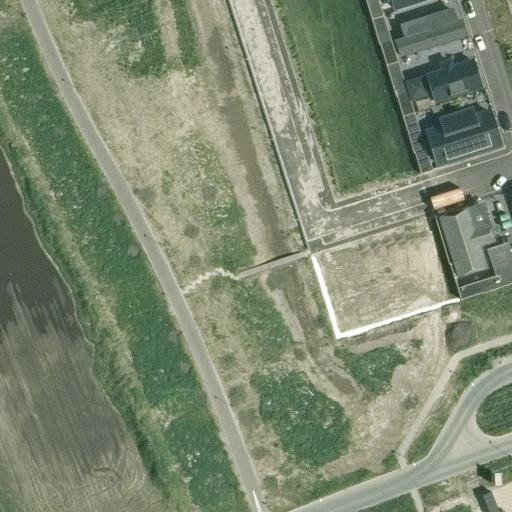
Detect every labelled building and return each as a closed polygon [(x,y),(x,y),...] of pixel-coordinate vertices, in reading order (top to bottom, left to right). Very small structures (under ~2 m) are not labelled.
[(365,0),(372,20),(383,17),(377,0),(365,0)] [(393,0),(397,10),(429,0),(393,0)] [(451,14),(401,28),(406,46),(456,32),(451,14)] [(380,45),(386,66),(398,62),(383,17),(372,20),(379,46),(380,45)] [(396,97),(403,118),(414,114),(398,62),(386,66),(395,97),(396,97)] [(435,105),(486,88),(478,62),(426,78),(435,105)] [(414,114),(403,118),(414,154),(421,175),(432,171),(414,114)] [(428,153),(435,173),(506,148),(500,129),(428,153)] [(440,223),(459,283),(490,274),(481,247),(494,243),(489,229),(478,233),(472,213),(440,223)] [(481,294),(511,284),(511,271),(508,273),(457,289),(461,301),(481,294)]
